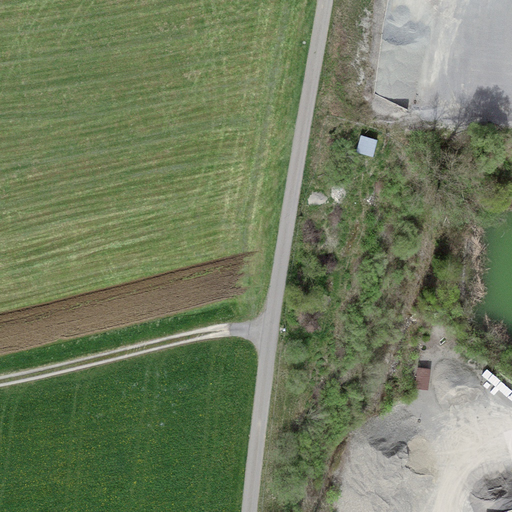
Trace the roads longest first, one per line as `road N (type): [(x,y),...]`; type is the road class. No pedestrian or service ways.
road 1 (unclassified): [(247,511),(320,0)]
road 2 (track): [(0,380),(270,317)]
